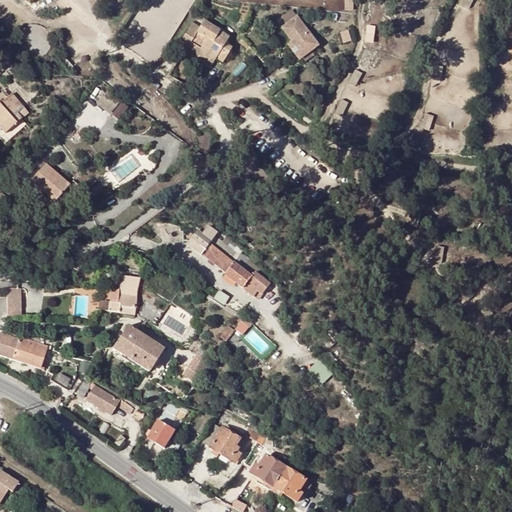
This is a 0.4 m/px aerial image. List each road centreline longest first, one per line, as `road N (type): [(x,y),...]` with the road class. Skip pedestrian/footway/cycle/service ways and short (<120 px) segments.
road 1 (track): [(511,166),(452,166),(343,148),(248,91),(204,107),(222,141)]
road 2 (track): [(511,351),(473,322),(356,177),(343,148)]
road 3 (tertiary): [(0,382),(188,511)]
road 4 (residential): [(222,141),(215,164),(123,234),(77,248)]
road 5 (track): [(64,0),(116,50),(204,107)]
road 6 (track): [(382,155),(425,97),(459,0)]
road 7 (track): [(363,0),(360,46),(313,136)]
